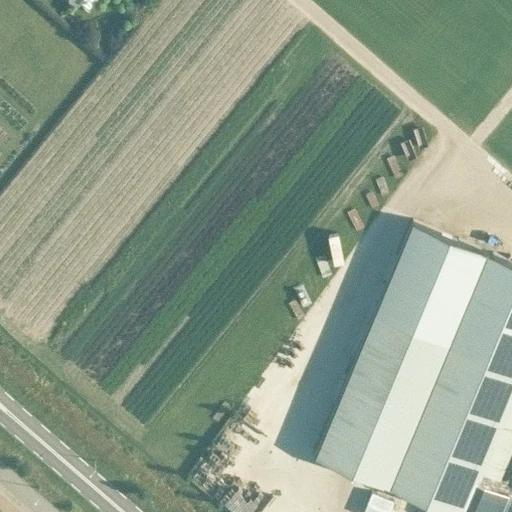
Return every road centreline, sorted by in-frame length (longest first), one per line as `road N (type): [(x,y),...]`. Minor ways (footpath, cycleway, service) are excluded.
road 1 (unknown): [(432,511),(340,465),(301,439),(298,428),(312,385),(385,258),(470,141)]
road 2 (unknown): [(315,0),(470,141)]
road 3 (primary): [(0,404),(124,511)]
